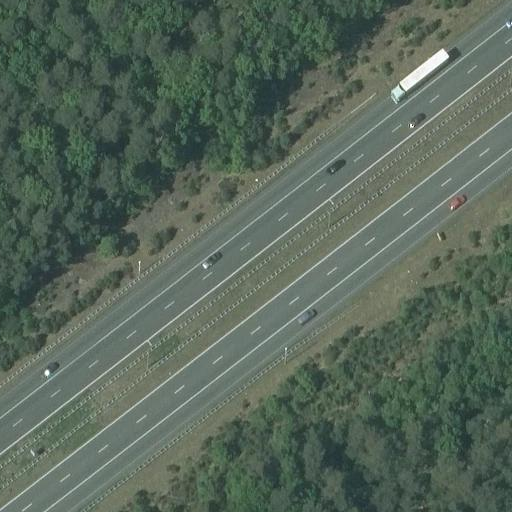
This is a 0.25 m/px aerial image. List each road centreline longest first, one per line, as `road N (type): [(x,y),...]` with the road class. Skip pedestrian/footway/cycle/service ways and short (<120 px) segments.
road 1 (motorway): [(511,26),(0,425)]
road 2 (motorway): [(20,511),(511,136)]
